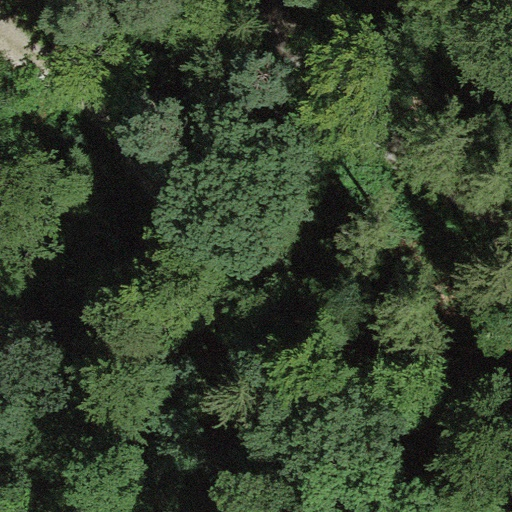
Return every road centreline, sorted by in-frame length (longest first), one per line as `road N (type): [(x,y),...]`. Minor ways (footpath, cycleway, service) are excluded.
road 1 (track): [(0,33),(124,146),(264,370),(354,457),(396,511)]
road 2 (track): [(511,227),(394,158),(346,112),(265,0)]
